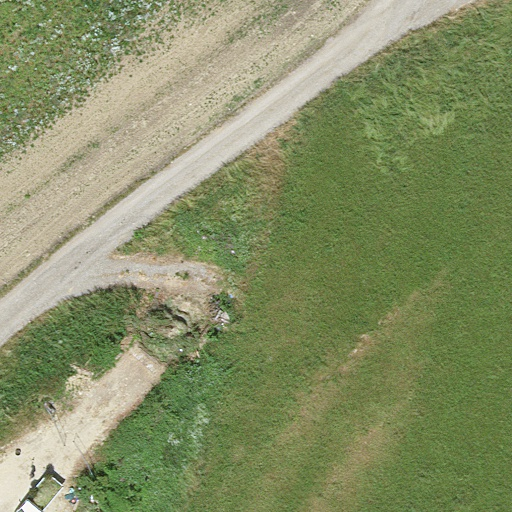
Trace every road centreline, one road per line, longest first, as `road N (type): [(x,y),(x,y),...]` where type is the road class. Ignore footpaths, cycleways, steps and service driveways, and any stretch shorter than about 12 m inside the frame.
road 1 (track): [(0,319),(287,78),(449,0)]
road 2 (track): [(287,78),(155,326),(40,499),(0,501)]
